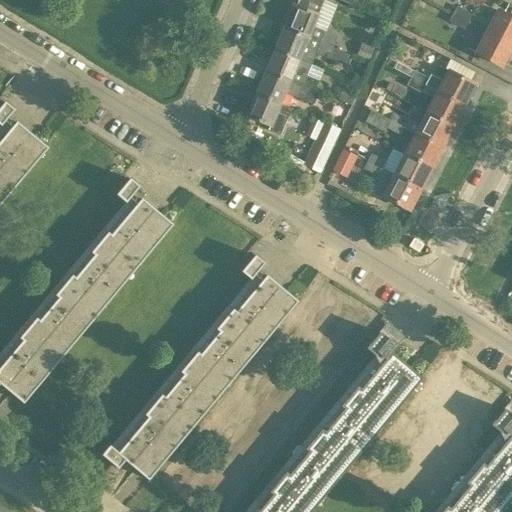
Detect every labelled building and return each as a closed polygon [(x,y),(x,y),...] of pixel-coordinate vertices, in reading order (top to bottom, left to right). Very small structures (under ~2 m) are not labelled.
[(377,0),(335,0),(335,2),(383,22),(390,5),(377,0)] [(463,0),(479,8),(483,0),(463,0)] [(293,4),(283,27),(333,48),(337,37),(313,27),(318,15),(293,4)] [(466,23),(470,15),(457,8),(453,16),(466,23)] [(511,18),(499,11),(488,32),(511,45),(511,18)] [(462,30),(466,23),(453,16),(449,23),(462,30)] [(351,56),(333,48),(283,27),(274,50),(310,65),(315,54),(347,67),(351,56)] [(503,67),(511,49),(511,45),(488,32),(476,53),(503,67)] [(360,42),(355,55),(368,61),(374,48),(360,42)] [(310,65),(274,50),(265,72),(314,92),(319,82),(306,76),(310,65)] [(398,64),(394,70),(410,78),(410,79),(424,86),(428,79),(413,71),(398,64)] [(428,79),(424,86),(437,92),(464,106),(475,84),(448,70),(442,82),(429,76),(428,79)] [(314,92),(265,72),(255,94),(280,105),(285,94),(313,106),(318,94),(314,92)] [(410,79),(406,86),(420,94),(424,86),(410,79)] [(400,98),(404,91),(388,82),(384,89),(400,98)] [(424,86),(420,94),(432,100),(426,112),(453,126),(464,106),(437,92),(424,86)] [(342,87),(337,100),(350,106),(356,93),(342,87)] [(280,105),(255,94),(246,117),(271,128),(276,116),(287,120),(291,109),(280,105)] [(0,200),(46,145),(34,136),(7,113),(11,108),(6,104),(2,100),(0,102),(0,200)] [(407,121),(404,127),(415,133),(442,147),(453,126),(426,112),(415,106),(407,121)] [(385,128),(399,136),(403,129),(404,127),(389,120),(377,113),(370,111),(364,123),(383,132),(385,128)] [(404,127),(407,121),(392,113),(389,120),(404,127)] [(304,163),(321,171),(340,130),(322,122),(304,163)] [(415,133),(414,134),(404,154),(431,168),(442,147),(415,133)] [(344,178),(355,156),(343,150),(333,172),(344,178)] [(370,154),(367,161),(382,168),(385,162),(370,154)] [(431,168),(404,154),(393,174),(420,189),(431,168)] [(378,177),(382,168),(367,161),(363,169),(378,177)] [(409,210),(420,189),(393,174),(382,195),(409,210)] [(0,385),(7,391),(21,402),(170,222),(159,214),(130,190),(135,185),(130,181),(126,177),(112,194),(122,202),(0,349),(0,385)] [(131,467),(146,480),(293,300),(284,292),(255,268),(260,262),(255,258),(250,254),(237,271),(246,279),(110,446),(109,446),(101,456),(112,465),(114,467),(117,469),(123,461),(131,467)] [(479,256),(476,265),(462,260),(457,275),(496,288),(504,265),(479,256)] [(388,337),(386,339),(381,335),(375,330),(362,346),(371,354),(242,511),(306,511),(418,376),(409,368),(391,353),(398,345),(388,337)] [(511,414),(511,416),(505,412),(500,407),(487,423),(497,431),(430,511),(494,511),(511,490),(511,414)]
